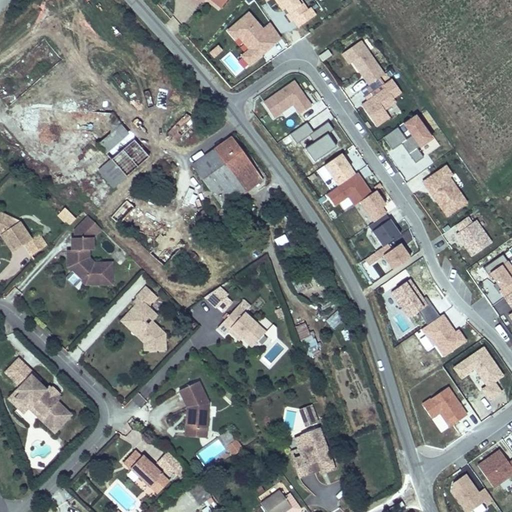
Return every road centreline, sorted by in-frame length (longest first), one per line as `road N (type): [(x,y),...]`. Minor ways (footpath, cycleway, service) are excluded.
road 1 (residential): [(229,107),(290,63),(313,73),(417,221),(439,275),(511,362)]
road 2 (tertiary): [(229,107),(350,278),(417,473)]
road 3 (residential): [(25,511),(103,430),(108,413),(0,307)]
road 4 (unknown): [(177,209),(192,155),(263,116),(282,126),(363,214)]
road 5 (tertiary): [(133,0),(229,107)]
road 6 (unknown): [(108,413),(133,412),(210,322)]
